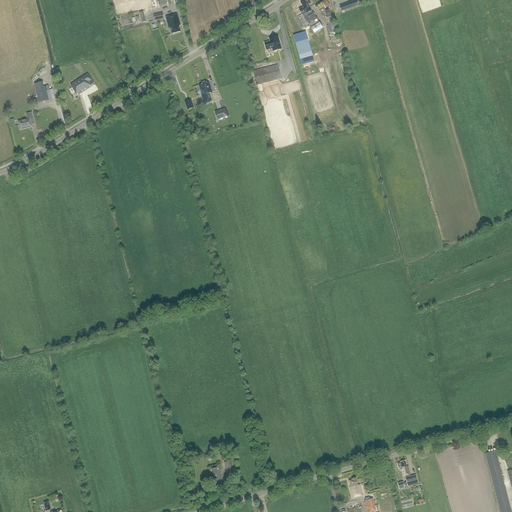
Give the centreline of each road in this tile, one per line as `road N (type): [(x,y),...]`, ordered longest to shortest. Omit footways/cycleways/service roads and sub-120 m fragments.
road 1 (tertiary): [(0,174),(286,0)]
road 2 (unclassified): [(197,511),(511,424)]
